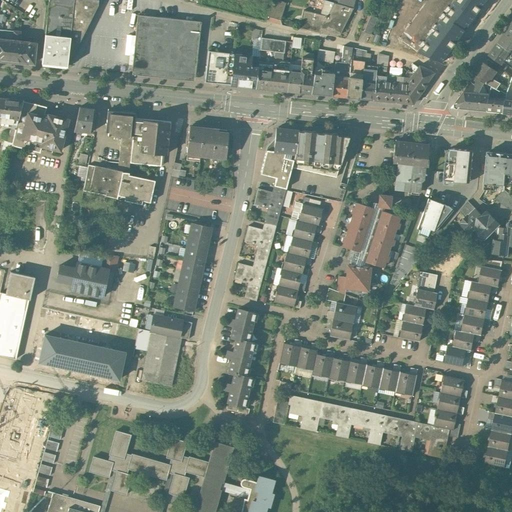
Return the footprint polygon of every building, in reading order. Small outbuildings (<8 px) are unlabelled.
[(48,0),(45,35),(70,37),(73,0),(48,0)] [(94,0),(91,0),(73,0),(70,37),(67,62),(68,62),(76,48),(77,39),(80,39),(81,29),(84,30),(85,20),(89,20),(90,11),(93,11),(94,0)] [(285,4),(273,0),(268,18),(280,21),(285,4)] [(455,0),(450,8),(451,8),(448,13),(447,12),(447,13),(446,15),(445,14),(445,15),(446,15),(443,20),(442,19),(437,26),(438,26),(436,30),(435,29),(432,33),(433,33),(431,37),(430,36),(425,43),(426,43),(423,48),(422,47),(418,52),(443,62),(466,31),(464,29),(467,25),(469,27),(470,24),(487,0),(455,0)] [(326,16),(303,11),(299,27),(312,30),(312,28),(339,35),(353,9),(333,3),(326,16)] [(201,22),(137,14),(131,70),(195,77),(201,22)] [(370,16),(363,32),(370,35),(377,19),(370,16)] [(511,24),(499,43),(509,50),(510,48),(511,49),(511,24)] [(13,30),(0,29),(0,38),(12,40),(13,30)] [(20,30),(13,30),(12,40),(19,40),(20,30)] [(70,37),(45,35),(41,65),(67,68),(67,62),(70,37)] [(12,40),(0,38),(0,60),(27,64),(27,63),(34,63),(36,42),(29,42),(29,41),(12,40)] [(283,52),(284,41),(261,38),(259,50),(283,52)] [(509,50),(499,43),(489,56),(501,64),(505,59),(511,63),(511,49),(510,48),(509,50)] [(352,48),(343,46),(341,62),(350,63),(350,60),(352,48)] [(317,59),(334,62),(336,51),(319,48),(317,59)] [(250,66),(251,56),(223,53),(207,51),(204,82),(230,85),(255,88),(257,69),(258,67),(250,66)] [(377,63),(388,65),(390,55),(379,53),(377,63)] [(301,57),(300,73),(305,73),(310,74),(311,58),(301,57)] [(364,62),(350,60),(350,63),(348,77),(348,79),(361,80),(364,65),(364,62)] [(290,62),(281,61),(279,62),(277,63),(277,66),(278,68),(280,69),(282,69),(282,72),(289,73),(289,72),(290,62)] [(341,62),(335,61),(334,73),(334,75),(348,77),(350,63),(341,62)] [(272,63),(259,62),(258,67),(257,69),(272,71),(272,63)] [(496,71),(484,63),(475,76),(484,82),(491,86),(497,89),(500,83),(491,77),(496,71)] [(376,67),(364,65),(361,80),(375,82),(375,80),(375,75),(376,67)] [(413,73),(406,84),(397,83),(395,103),(412,105),(435,73),(419,66),(413,73)] [(272,71),(257,69),(255,88),(263,89),(279,90),(287,91),(289,73),(282,72),(272,71)] [(403,77),(396,76),(395,82),(397,83),(406,84),(413,73),(408,70),(403,77)] [(300,73),(289,72),(289,73),(287,91),(297,92),(300,73)] [(334,73),(320,72),(320,75),(314,74),(313,77),(310,94),(332,96),(334,75),(334,73)] [(305,76),(305,73),(300,73),(297,92),(310,94),(313,77),(305,76)] [(348,77),(334,75),(332,96),(345,97),(348,79),(348,77)] [(474,110),(483,85),(484,82),(475,76),(454,104),(457,109),(474,110)] [(511,76),(505,94),(505,98),(503,113),(511,114),(511,76)] [(361,80),(348,79),(345,97),(359,99),(361,80)] [(375,82),(361,80),(359,99),(372,100),(375,82)] [(385,81),(375,80),(375,82),(372,100),(395,103),(397,83),(395,82),(385,81)] [(483,85),(474,110),(486,112),(488,97),(489,94),(486,94),(483,85)] [(497,89),(491,86),(489,94),(488,97),(494,97),(497,89)] [(494,97),(488,97),(486,112),(503,113),(505,98),(494,97)] [(23,101),(0,98),(0,124),(1,124),(1,122),(13,124),(14,119),(18,120),(23,102),(23,101)] [(47,107),(23,102),(18,120),(12,146),(35,152),(36,150),(40,151),(42,146),(60,151),(67,120),(45,114),(47,107)] [(94,109),(80,107),(74,132),(90,134),(94,109)] [(135,113),(108,111),(106,132),(114,133),(114,137),(119,137),(120,134),(122,134),(133,135),(134,121),(135,113)] [(143,122),(134,121),(133,135),(130,163),(161,166),(162,154),(166,155),(169,123),(144,120),(143,122)] [(212,131),(190,129),(190,127),(189,127),(187,155),(225,158),(228,131),(212,129),(212,131)] [(298,131),(276,129),(274,151),(296,154),(298,131)] [(349,137),(298,131),(296,154),(291,168),(336,177),(349,137)] [(133,135),(122,134),(118,172),(122,172),(123,170),(129,170),(130,163),(133,135)] [(12,143),(5,141),(3,153),(9,155),(12,143)] [(429,146),(395,142),(392,162),(393,162),(392,174),(396,175),(394,190),(406,191),(419,192),(421,183),(424,180),(425,166),(427,166),(429,146)] [(476,151),(447,148),(434,184),(462,194),(468,181),(471,183),(473,169),(470,168),(475,157),(476,151)] [(296,154),(274,151),(266,150),(260,174),(276,178),(274,186),(286,189),(291,168),(296,154)] [(497,154),(488,153),(484,188),(494,190),(494,183),(504,184),(506,172),(506,164),(505,164),(506,155),(505,155),(505,154),(497,153),(497,154)] [(181,164),(175,163),(172,176),(178,177),(181,164)] [(118,172),(88,165),(83,191),(106,195),(105,196),(116,199),(117,196),(122,172),(118,172)] [(155,181),(129,175),(129,173),(122,172),(117,196),(125,197),(124,201),(142,205),(142,201),(150,203),(155,181)] [(462,194),(434,184),(417,228),(432,233),(458,201),(462,194)] [(286,189),(274,186),(272,192),(272,193),(284,196),(286,189)] [(284,196),(272,193),(272,192),(258,189),(254,205),(255,205),(268,208),(264,223),(276,226),(284,196)] [(406,191),(394,190),(392,201),(404,202),(406,191)] [(511,195),(504,190),(495,199),(511,211),(511,195)] [(390,197),(380,196),(379,203),(378,206),(385,207),(389,207),(390,197)] [(321,201),(309,198),(307,205),(319,208),(321,201)] [(468,201),(459,211),(464,216),(467,213),(468,215),(475,208),(468,201)] [(373,203),(371,208),(356,203),(354,209),(356,210),(353,218),(352,217),(349,224),(351,224),(349,232),(347,232),(345,238),(347,239),(344,246),(342,246),(342,247),(351,250),(348,260),(351,260),(350,266),(368,268),(370,263),(383,268),(383,267),(382,267),(385,256),(387,257),(389,250),(387,250),(391,239),(392,240),(394,234),(393,233),(396,223),(398,223),(400,217),(383,212),(385,207),(378,206),(379,203),(373,203)] [(307,205),(302,204),(298,221),(318,225),(322,209),(319,208),(307,205)] [(482,215),(475,208),(468,215),(460,223),(470,234),(475,230),(485,240),(495,231),(498,227),(500,225),(490,215),(490,214),(487,212),(485,212),(482,215)] [(298,221),(296,220),(292,237),(312,241),(314,232),(320,233),(322,226),(318,225),(298,221)] [(276,226),(264,223),(262,230),(274,233),(276,226)] [(211,228),(191,224),(189,236),(209,240),(211,228)] [(262,230),(248,226),(244,242),(245,242),(258,245),(254,261),(266,264),(274,233),(262,230)] [(511,227),(510,227),(510,228),(498,227),(495,231),(497,234),(499,234),(498,240),(493,240),(492,254),(508,256),(509,246),(511,246),(511,227)] [(209,240),(189,236),(186,248),(206,252),(209,240)] [(312,241),(292,237),(288,253),(308,258),(310,248),(316,250),(318,243),(312,241)] [(156,247),(150,246),(147,258),(153,259),(156,247)] [(206,252),(186,248),(184,259),(204,264),(206,252)] [(288,253),(286,253),(282,269),(302,274),(304,264),(310,266),(312,259),(308,258),(288,253)] [(118,256),(104,255),(101,268),(108,270),(115,272),(118,256)] [(204,264),(184,259),(181,271),(201,275),(204,264)] [(502,262),(490,260),(489,268),(501,270),(502,262)] [(266,264),(254,261),(252,267),(252,268),(264,271),(266,264)] [(124,262),(123,270),(134,272),(135,263),(124,262)] [(101,268),(77,263),(75,269),(60,265),(56,281),(72,284),(71,290),(102,297),(106,280),(108,270),(101,268)] [(252,267),(238,263),(234,279),(235,280),(235,279),(248,283),(244,298),(256,301),(264,271),(252,268),(252,267)] [(350,266),(348,266),(346,277),(345,288),(346,288),(350,288),(350,290),(362,291),(363,290),(367,290),(369,268),(350,266)] [(489,268),(482,266),(480,277),(481,277),(480,283),(498,287),(501,270),(489,268)] [(302,274),(282,269),(278,285),(297,290),(304,292),(305,285),(299,283),(302,274)] [(115,272),(108,270),(106,280),(112,281),(115,272)] [(201,275),(181,271),(179,283),(198,287),(201,275)] [(35,277),(10,272),(6,294),(29,299),(29,300),(30,300),(35,277)] [(437,275),(425,273),(424,279),(436,281),(437,275)] [(346,277),(339,276),(337,291),(345,294),(346,288),(345,288),(346,277)] [(480,283),(472,282),(470,292),(471,292),(470,298),(488,302),(490,292),(496,294),(498,287),(480,283)] [(198,287),(179,283),(176,294),(196,299),(198,287)] [(435,287),(423,284),(422,290),(434,292),(435,287)] [(297,290),(278,285),(274,302),(300,309),(301,301),(295,300),(297,290)] [(337,291),(328,288),(326,300),(336,302),(343,304),(345,294),(337,291)] [(422,290),(417,289),(413,306),(425,308),(433,310),(437,293),(434,292),(422,290)] [(6,294),(0,292),(0,355),(16,359),(29,300),(29,299),(6,294)] [(196,299),(176,294),(173,306),(193,311),(196,299)] [(470,298),(469,298),(467,308),(468,309),(467,315),(484,319),(486,309),(493,310),(494,303),(488,302),(470,298)] [(343,304),(336,302),(334,312),(328,311),(326,318),(333,319),(352,323),(356,307),(343,304)] [(413,306),(406,304),(402,321),(422,325),(425,308),(413,306)] [(237,339),(248,341),(255,313),(238,309),(235,320),(230,319),(228,325),(234,326),(231,338),(237,339)] [(183,321),(153,315),(150,331),(179,337),(183,321)] [(467,315),(465,315),(463,325),(464,325),(463,332),(481,335),(483,325),(489,327),(491,320),(484,319),(467,315)] [(352,323),(333,319),(331,329),(324,328),(323,335),(348,340),(352,323)] [(192,323),(183,321),(179,337),(188,339),(192,323)] [(422,325),(402,321),(398,338),(418,342),(422,325)] [(463,332),(455,330),(453,341),(455,341),(453,347),(471,351),(473,341),(480,342),(481,335),(463,332)] [(126,354),(46,336),(40,359),(121,377),(126,354)] [(134,387),(174,395),(185,344),(145,336),(134,387)] [(234,374),(245,376),(254,343),(248,341),(237,339),(233,352),(228,351),(226,357),(232,359),(228,373),(234,374)] [(293,345),(283,343),(279,362),(280,363),(280,361),(286,363),(285,364),(296,366),(296,365),(300,347),(301,340),(294,339),(293,345)] [(309,349),(300,347),(296,365),(302,366),(301,367),(313,370),(316,354),(318,344),(311,342),(309,349)] [(453,347),(447,346),(445,356),(446,356),(445,363),(462,367),(464,356),(471,358),(472,351),(471,351),(453,347)] [(325,356),(316,354),(313,370),(312,373),(317,374),(317,375),(328,377),(329,376),(332,358),(334,351),(327,350),(325,356)] [(342,360),(332,358),(329,376),(334,377),(334,378),(345,381),(345,380),(349,361),(351,355),(344,354),(342,360)] [(360,357),(358,363),(349,361),(345,380),(351,381),(350,382),(361,385),(366,365),(367,359),(360,357)] [(376,360),(375,367),(366,365),(362,384),(367,385),(367,386),(378,388),(378,387),(382,368),(384,362),(376,360)] [(392,370),(382,368),(378,387),(384,388),(383,389),(395,392),(395,390),(399,372),(400,366),(393,364),(392,370)] [(408,374),(399,372),(395,390),(401,392),(400,393),(412,395),(417,370),(409,368),(408,374)] [(245,376),(234,374),(231,385),(226,383),(224,389),(230,391),(227,402),(244,406),(251,378),(245,376)] [(462,380),(445,376),(444,382),(442,382),(440,392),(459,396),(465,398),(467,391),(460,389),(462,380)] [(511,381),(496,378),(495,385),(501,386),(499,396),(511,399),(511,381)] [(292,384),(280,381),(279,387),(290,389),(292,384)] [(3,438),(0,448),(0,453),(16,458),(18,452),(21,453),(27,432),(24,431),(26,425),(29,426),(30,421),(28,420),(29,414),(32,415),(33,409),(31,408),(32,403),(35,403),(37,398),(17,392),(15,397),(17,398),(16,404),(13,403),(12,408),(14,409),(12,415),(10,415),(8,420),(11,420),(9,427),(7,426),(5,431),(6,432),(4,438),(3,438)] [(459,396),(441,393),(440,399),(438,398),(436,409),(455,413),(462,414),(463,408),(457,407),(459,396)] [(511,399),(499,396),(493,395),(492,402),(498,403),(496,413),(511,416),(511,399)] [(322,402),(306,399),(290,396),(289,402),(288,404),(291,404),(289,413),(298,415),(299,412),(306,413),(303,427),(300,427),(300,428),(316,431),(319,415),(322,403),(322,402)] [(289,402),(277,399),(276,405),(287,408),(288,404),(289,402)] [(239,406),(228,403),(226,409),(237,412),(239,406)] [(353,410),(322,403),(319,415),(333,418),(332,419),(339,421),(336,436),(347,438),(351,422),(353,410),(354,409),(353,409),(353,410)] [(287,408),(276,405),(275,411),(286,413),(287,408)] [(249,409),(239,406),(237,412),(248,414),(249,409)] [(455,413),(437,409),(436,415),(435,415),(433,425),(459,431),(460,424),(453,423),(455,413)] [(379,416),(353,410),(351,422),(364,424),(363,427),(371,428),(368,442),(379,445),(383,428),(385,417),(385,415),(380,414),(379,416)] [(286,413),(275,411),(274,416),(285,419),(286,413)] [(511,416),(496,413),(489,412),(488,418),(494,420),(492,430),(511,434),(511,429),(511,416)] [(285,419),(274,416),(273,422),(284,424),(285,419)] [(411,421),(410,422),(385,417),(383,428),(396,431),(395,432),(403,434),(400,449),(411,452),(415,435),(417,422),(411,421)] [(433,425),(417,422),(415,435),(434,439),(430,456),(443,458),(448,436),(457,438),(459,431),(433,425)] [(63,429),(51,425),(48,436),(60,440),(63,429)] [(492,430),(486,428),(485,435),(491,436),(489,446),(508,450),(511,434),(492,430)] [(130,435),(115,431),(108,455),(109,455),(108,461),(93,456),(89,471),(108,477),(110,469),(116,471),(111,490),(126,494),(131,475),(126,473),(128,469),(166,479),(168,472),(173,474),(168,493),(183,497),(189,478),(184,476),(185,472),(204,477),(208,462),(189,457),(188,458),(182,456),(186,442),(172,438),(166,457),(171,459),(170,465),(132,454),(131,455),(125,453),(130,435)] [(59,443),(47,440),(44,448),(56,452),(59,443)] [(208,462),(204,477),(194,511),(214,511),(233,447),(214,442),(208,462)] [(489,446),(483,445),(481,451),(488,453),(485,463),(503,467),(504,460),(506,460),(508,450),(489,446)] [(55,455),(44,452),(41,460),(53,464),(55,455)] [(52,467),(40,464),(38,472),(50,476),(52,467)] [(156,511),(104,511),(111,490),(116,471),(110,469),(108,477),(100,506),(98,511),(162,511),(168,493),(173,474),(168,472),(166,479),(156,511)] [(49,479),(37,476),(34,484),(46,488),(49,479)] [(257,481),(245,478),(243,478),(242,479),(241,479),(241,480),(240,481),(240,483),(240,484),(241,485),(242,486),(243,487),(249,489),(247,499),(244,498),(240,511),(264,511),(266,506),(269,507),(273,494),(270,493),(274,480),(258,476),(257,481)] [(0,511),(1,511),(2,508),(4,509),(6,503),(4,502),(5,497),(8,498),(10,492),(0,489),(0,511)] [(98,511),(100,506),(53,492),(47,511),(98,511)]
